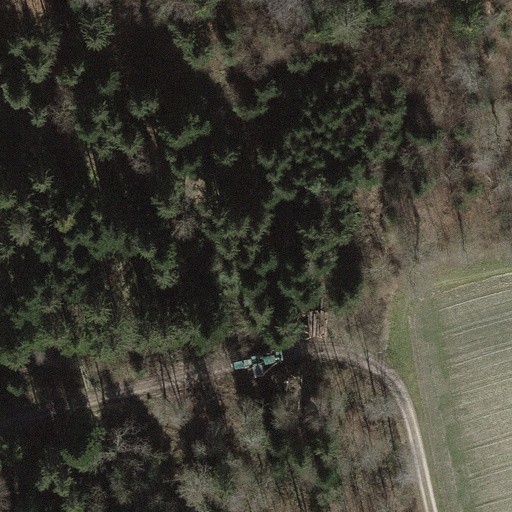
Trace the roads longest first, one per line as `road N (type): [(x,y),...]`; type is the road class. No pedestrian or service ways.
road 1 (track): [(0,430),(265,360),(351,355),(398,368)]
road 2 (track): [(442,511),(424,402),(398,368)]
